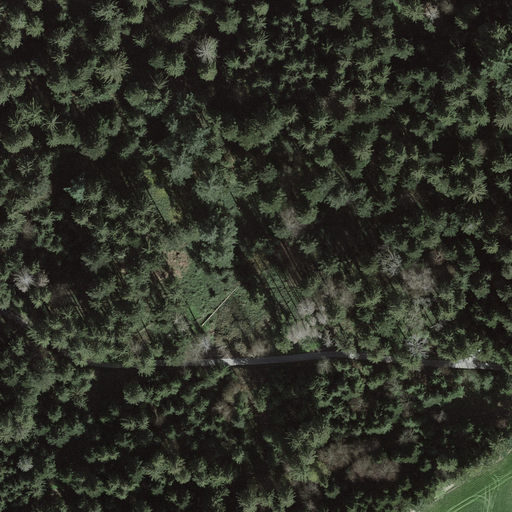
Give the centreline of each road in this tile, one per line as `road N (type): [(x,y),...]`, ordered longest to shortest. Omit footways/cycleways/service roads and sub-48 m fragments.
road 1 (track): [(511,414),(377,429),(213,483),(111,489),(0,510)]
road 2 (track): [(511,368),(327,355),(109,360),(0,311)]
road 3 (track): [(152,0),(155,45),(169,66),(233,81),(413,0)]
road 4 (track): [(169,66),(146,59),(101,79),(54,134),(0,134)]
road 5 (track): [(511,442),(410,511)]
